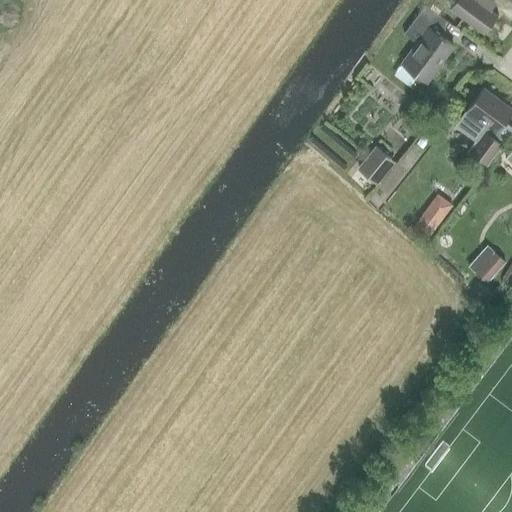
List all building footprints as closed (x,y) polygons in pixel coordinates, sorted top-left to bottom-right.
[(455,0),(450,8),(483,32),(496,15),(487,8),(492,2),(489,0),(455,0)] [(402,63),(395,73),(410,84),(418,75),(426,81),(453,45),(439,35),(448,22),(424,4),(403,33),(416,43),(401,63),(402,63)] [(511,127),(503,120),(511,109),(511,108),(483,87),(466,110),(456,122),(477,138),(468,150),(487,164),(511,129),(511,127)] [(377,184),(395,161),(376,145),(357,167),(377,184)] [(435,197),(415,224),(431,236),(452,209),(435,197)] [(487,283),(506,261),(494,251),(475,272),(487,283)]
